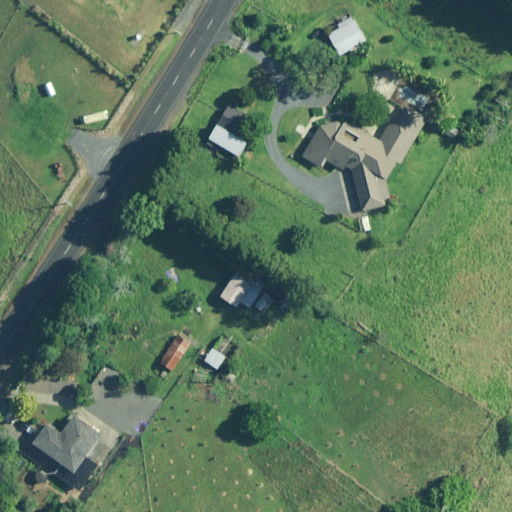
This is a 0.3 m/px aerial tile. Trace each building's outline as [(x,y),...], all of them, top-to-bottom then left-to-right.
[(370,41),(354,15),(339,25),(340,28),(330,34),(344,56),(352,50),(354,53),(363,48),(362,46),(370,41)] [(252,115),(232,103),(210,139),(242,159),(252,142),(240,135),(252,115)] [(387,199),(393,198),(389,183),(431,119),(408,104),(398,120),(394,117),(380,139),(348,119),(345,124),(339,120),(322,124),(303,157),(325,169),(329,162),(347,171),(349,168),(353,170),(361,211),(389,207),(387,199)] [(467,134),(454,124),(446,135),(459,144),(467,134)] [(221,281),(215,289),(240,307),(244,302),(256,311),(275,285),(246,264),(229,287),(221,281)] [(286,300),(281,307),(287,312),(297,300),(285,291),(281,296),(286,300)] [(180,317),(167,309),(159,321),(172,330),(180,317)] [(203,348),(198,355),(220,370),(237,344),(223,334),(215,329),(212,334),(219,339),(210,353),(203,348)] [(193,343),(180,334),(161,361),(174,371),(193,343)] [(240,372),(232,366),(225,375),(233,381),(240,372)] [(105,433),(74,411),(62,429),(53,422),(38,442),(78,471),(105,433)]
